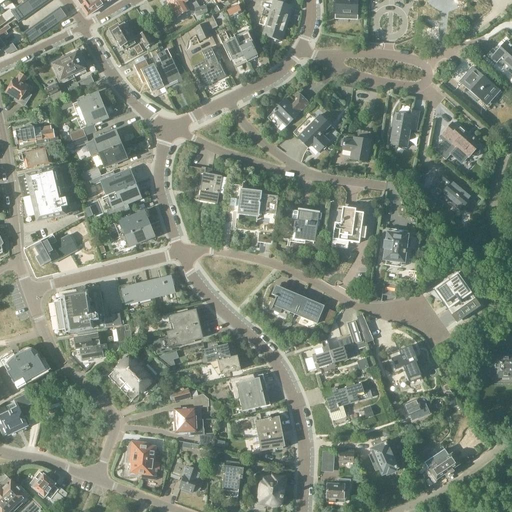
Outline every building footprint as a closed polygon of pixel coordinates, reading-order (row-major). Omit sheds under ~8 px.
[(44,4),(40,0),(28,0),(27,1),(34,11),(44,4)] [(76,0),(87,15),(112,0),(76,0)] [(190,0),(165,0),(172,11),(173,11),(177,18),(189,11),(185,3),(190,1),(190,0)] [(336,0),(336,14),(340,15),(339,18),(348,19),(348,15),(357,15),(357,0),(336,0)] [(34,11),(27,1),(17,8),(24,18),(34,11)] [(206,7),(199,8),(196,2),(192,5),(195,9),(196,17),(208,14),(206,7)] [(264,9),(261,17),(284,24),(286,25),(287,24),(285,23),(289,9),(291,9),(270,2),(270,3),(272,3),(270,11),(264,9)] [(230,18),(241,13),(237,5),(227,10),(230,18)] [(51,14),(58,24),(68,17),(60,7),(51,14)] [(211,10),(214,15),(220,11),(217,7),(211,10)] [(24,18),(17,8),(11,12),(18,22),(24,18)] [(42,20),(49,31),(58,24),(51,14),(42,20)] [(204,20),(206,24),(209,31),(217,27),(212,17),(204,20)] [(284,24),(261,17),(259,24),(265,26),(263,34),(261,33),(282,40),(280,39),(284,24)] [(32,27),(40,37),(49,31),(42,20),(32,27)] [(134,40),(125,26),(120,28),(118,24),(108,30),(116,43),(118,41),(122,47),(124,51),(136,44),(133,40),(134,40)] [(211,35),(209,31),(206,24),(195,29),(200,40),(211,35)] [(23,34),(30,44),(40,37),(32,27),(23,34)] [(139,36),(146,49),(153,45),(146,32),(145,33),(144,31),(139,34),(140,36),(139,36)] [(246,62),(235,40),(235,39),(234,39),(235,40),(230,43),(225,33),(218,37),(221,42),(227,55),(229,54),(236,67),(246,62)] [(235,40),(246,62),(246,63),(257,58),(250,43),(252,42),(247,33),(247,34),(235,40)] [(492,50),(488,55),(496,63),(500,59),(504,62),(505,62),(509,65),(508,66),(511,70),(511,46),(506,41),(495,53),(492,50)] [(198,78),(202,76),(207,85),(225,76),(211,48),(202,53),(205,60),(193,67),(198,76),(197,76),(198,78)] [(162,66),(155,69),(161,82),(164,87),(178,80),(179,83),(182,81),(167,50),(157,55),(162,66)] [(64,57),(73,75),(79,72),(81,75),(88,71),(85,66),(83,67),(77,53),(73,55),(71,53),(64,57)] [(73,75),(64,57),(56,60),(58,63),(53,65),(60,80),(58,81),(60,85),(68,81),(67,79),(73,75)] [(164,87),(161,82),(155,69),(153,65),(148,67),(145,61),(134,66),(142,83),(143,83),(142,82),(146,80),(152,92),(164,87)] [(485,105),(497,90),(501,93),(488,81),(487,82),(483,78),(484,77),(472,67),(459,83),(458,84),(459,86),(461,84),(485,105)] [(11,85),(7,93),(16,98),(14,100),(24,107),(32,95),(29,94),(33,88),(25,83),(28,78),(20,73),(15,80),(15,79),(14,80),(12,81),(11,83),(11,85)] [(91,77),(77,83),(77,84),(69,88),(72,92),(94,82),(91,77)] [(45,90),(51,102),(51,103),(63,97),(57,84),(45,90)] [(98,93),(85,98),(84,96),(72,101),(78,116),(83,114),(103,106),(98,93)] [(281,132),(300,112),(308,104),(298,94),(296,97),(298,99),(291,106),(285,100),(276,110),(275,109),(273,111),(274,112),(267,118),(281,132)] [(57,105),(60,111),(73,106),(70,99),(57,105)] [(106,112),(103,106),(83,114),(78,116),(76,117),(81,129),(88,126),(88,127),(108,119),(106,112)] [(410,111),(410,112),(409,116),(395,113),(390,145),(407,148),(410,130),(416,131),(419,112),(410,111)] [(310,115),(292,133),(297,138),(308,148),(311,145),(318,153),(329,142),(322,135),(331,126),(320,115),(315,120),(310,115)] [(36,146),(61,141),(61,140),(59,137),(55,138),(53,130),(48,131),(47,129),(40,130),(41,133),(35,134),(33,128),(32,128),(32,126),(31,125),(29,124),(28,124),(26,125),(25,126),(24,128),(24,129),(15,131),(17,144),(35,141),(36,145),(36,146)] [(443,141),(435,150),(445,159),(457,147),(468,157),(470,155),(471,156),(473,157),(475,157),(477,156),(478,155),(479,154),(479,152),(479,150),(478,149),(477,148),(479,145),(473,140),(474,139),(473,138),(472,139),(458,127),(457,128),(452,124),(444,132),(440,136),(439,138),(443,141)] [(70,135),(75,148),(88,143),(83,130),(70,135)] [(93,140),(99,154),(121,146),(115,131),(93,140)] [(350,159),(367,162),(366,162),(370,142),(370,141),(369,141),(370,133),(358,131),(356,139),(353,138),(353,139),(354,139),(353,141),(344,140),(344,139),(342,150),(343,150),(352,151),(350,159)] [(61,141),(36,146),(37,149),(22,153),(22,154),(19,157),(20,160),(23,161),(23,162),(25,162),(50,156),(48,150),(62,147),(61,141)] [(121,146),(99,154),(105,169),(127,160),(121,146)] [(50,156),(25,162),(27,170),(52,164),(50,156)] [(28,197),(29,203),(25,204),(28,217),(36,215),(38,221),(65,215),(64,208),(71,206),(69,198),(62,199),(59,190),(75,186),(69,166),(68,163),(61,164),(61,168),(53,170),(53,166),(45,168),(46,171),(29,175),(27,175),(27,176),(18,178),(23,198),(28,197)] [(212,169),(205,168),(204,176),(201,176),(199,187),(202,187),(199,200),(216,203),(221,177),(211,176),(212,169)] [(85,175),(88,181),(101,176),(99,170),(85,175)] [(110,188),(113,194),(135,185),(129,171),(102,182),(105,190),(110,188)] [(454,181),(445,174),(439,181),(441,182),(437,188),(435,191),(442,196),(443,196),(460,209),(470,196),(453,183),(454,181)] [(140,199),(135,185),(113,194),(107,196),(113,209),(107,211),(110,218),(129,210),(126,204),(140,199)] [(259,201),(260,194),(241,192),(240,200),(236,200),(235,199),(235,207),(235,205),(239,205),(239,212),(257,215),(259,203),(260,203),(260,201),(259,201)] [(319,213),(319,212),(298,209),(298,210),(299,210),(298,218),(299,218),(296,237),(313,240),(317,213),(319,213)] [(363,214),(342,211),(339,235),(340,235),(339,241),(359,243),(360,235),(365,236),(366,228),(361,227),(363,214)] [(116,221),(122,237),(150,226),(145,213),(137,216),(135,213),(116,221)] [(154,236),(150,226),(122,237),(127,248),(139,244),(138,242),(154,236)] [(410,248),(411,239),(406,239),(407,231),(388,229),(387,242),(384,242),(383,249),(386,249),(384,259),(403,262),(404,254),(405,254),(405,251),(405,247),(410,248)] [(257,242),(270,243),(271,235),(259,233),(257,242)] [(52,264),(77,250),(69,235),(57,242),(53,236),(34,246),(39,255),(35,257),(40,267),(51,261),(52,264)] [(88,252),(97,249),(94,240),(93,241),(92,236),(82,239),(83,245),(86,244),(88,252)] [(283,256),(285,242),(273,240),(271,251),(283,257),(283,256)] [(455,276),(436,290),(457,321),(477,307),(455,276)] [(170,277),(148,283),(152,299),(174,293),(170,277)] [(152,299),(148,283),(126,288),(126,290),(120,291),(124,306),(152,299)] [(271,298),(264,306),(271,309),(273,304),(290,312),(289,314),(293,316),(302,297),(278,287),(274,296),(276,297),(274,300),(271,298)] [(105,321),(100,292),(101,292),(101,291),(59,297),(60,301),(53,302),(58,331),(64,330),(65,332),(98,327),(98,330),(123,326),(121,314),(113,315),(114,319),(105,321)] [(302,297),(293,316),(298,318),(299,316),(317,323),(324,306),(302,297)] [(174,331),(198,325),(194,311),(175,315),(174,312),(170,313),(171,316),(168,317),(169,324),(172,324),(174,331)] [(356,323),(347,326),(354,346),(363,343),(356,323)] [(201,338),(198,325),(174,331),(165,333),(166,338),(164,339),(166,350),(179,347),(178,344),(201,338)] [(126,341),(124,332),(125,332),(125,327),(116,328),(118,343),(126,341)] [(76,350),(80,350),(80,349),(100,346),(98,334),(74,338),(76,350)] [(331,351),(335,363),(354,357),(350,343),(345,344),(345,346),(343,347),(342,342),(338,343),(340,348),(331,351)] [(107,345),(100,346),(80,349),(80,350),(82,362),(106,358),(105,351),(108,351),(107,345)] [(207,364),(210,363),(238,357),(236,349),(229,351),(227,345),(214,348),(214,345),(211,346),(212,348),(204,350),(207,364)] [(335,363),(331,351),(330,351),(328,346),(323,348),(324,353),(312,357),(313,358),(313,357),(315,363),(314,363),(315,365),(316,368),(316,369),(335,363)] [(399,355),(388,360),(393,373),(402,370),(405,378),(407,378),(411,388),(424,383),(422,378),(416,362),(417,361),(411,346),(409,346),(398,351),(399,355)] [(0,367),(2,371),(6,369),(18,391),(49,373),(48,371),(51,370),(44,359),(42,360),(37,353),(35,350),(31,349),(27,349),(24,350),(19,353),(19,354),(15,356),(14,354),(9,357),(5,356),(2,361),(0,362),(0,367)] [(108,377),(120,389),(144,365),(141,362),(139,362),(137,364),(127,354),(126,353),(124,353),(122,354),(122,355),(121,357),(120,359),(121,360),(123,362),(108,377)] [(511,356),(493,356),(493,358),(482,358),(482,376),(493,376),(493,378),(511,378),(511,356)] [(241,370),(238,357),(210,363),(218,375),(241,370)] [(156,376),(144,365),(120,389),(132,401),(133,401),(135,402),(137,401),(138,400),(139,398),(138,396),(145,389),(144,387),(146,386),(149,389),(151,390),(153,390),(155,388),(156,387),(156,385),(155,383),(153,381),(156,379),(156,376)] [(269,404),(266,391),(263,377),(235,383),(242,412),(250,410),(250,413),(255,412),(255,409),(265,407),(270,406),(270,404),(269,404)] [(338,408),(372,397),(369,390),(364,392),(361,383),(333,392),(335,399),(327,402),(331,414),(339,411),(338,408)] [(190,398),(188,390),(173,394),(175,402),(190,398)] [(41,399),(45,408),(45,407),(59,402),(55,393),(41,399)] [(33,403),(28,394),(14,400),(15,403),(7,407),(9,412),(0,416),(0,418),(8,436),(27,427),(27,426),(30,425),(26,417),(23,418),(18,408),(22,406),(23,408),(33,403)] [(175,411),(176,422),(202,420),(201,407),(209,407),(208,399),(203,395),(194,398),(193,410),(175,411)] [(421,410),(417,400),(404,406),(408,415),(421,410)] [(255,422),(258,437),(282,432),(282,431),(281,431),(278,417),(271,419),(271,418),(268,418),(268,419),(255,422)] [(202,429),(202,420),(176,422),(176,432),(178,432),(178,434),(187,434),(187,436),(199,435),(199,445),(211,447),(215,434),(204,435),(203,429),(202,429)] [(282,432),(258,437),(261,451),(285,446),(282,432)] [(370,442),(371,445),(369,446),(370,450),(365,452),(372,468),(377,467),(379,472),(383,470),(385,471),(387,471),(389,470),(391,469),(392,467),(394,466),(392,460),(396,459),(389,440),(384,442),(384,440),(380,441),(379,438),(370,442)] [(177,442),(164,440),(162,451),(175,453),(177,442)] [(222,447),(223,448),(225,442),(215,440),(214,446),(217,447),(222,449),(222,447)] [(149,444),(132,442),(129,464),(132,464),(131,473),(142,474),(142,479),(156,481),(157,469),(158,469),(159,463),(153,462),(155,448),(148,447),(149,444)] [(452,470),(459,465),(451,454),(448,456),(444,450),(431,459),(435,465),(428,469),(436,480),(444,475),(446,477),(453,472),(452,470)] [(334,453),(323,452),(322,461),(334,462),(334,453)] [(353,463),(353,453),(339,452),(339,462),(353,463)] [(237,498),(240,479),(242,479),(244,463),(225,461),(224,474),(225,474),(224,483),(220,482),(218,495),(237,498)] [(171,474),(181,478),(185,466),(175,462),(171,474)] [(204,480),(199,478),(201,472),(187,467),(180,488),(182,489),(183,491),(187,493),(190,492),(192,493),(193,490),(199,492),(204,480)] [(38,495),(36,498),(41,502),(46,496),(50,500),(59,489),(54,486),(56,484),(44,475),(43,475),(40,472),(35,478),(38,481),(33,488),(40,494),(38,495)] [(277,477),(277,479),(261,476),(260,489),(258,492),(258,497),(258,498),(259,498),(258,503),(273,506),(277,506),(280,505),(281,502),(282,499),(283,499),(283,496),(282,496),(285,480),(284,480),(284,478),(277,477)] [(46,511),(30,495),(28,498),(8,478),(0,485),(0,511),(46,511)] [(350,487),(350,480),(338,479),(338,485),(327,485),(327,499),(327,502),(336,503),(336,498),(344,499),(344,492),(344,487),(350,487)] [(47,508),(52,511),(63,497),(59,494),(47,508)]
